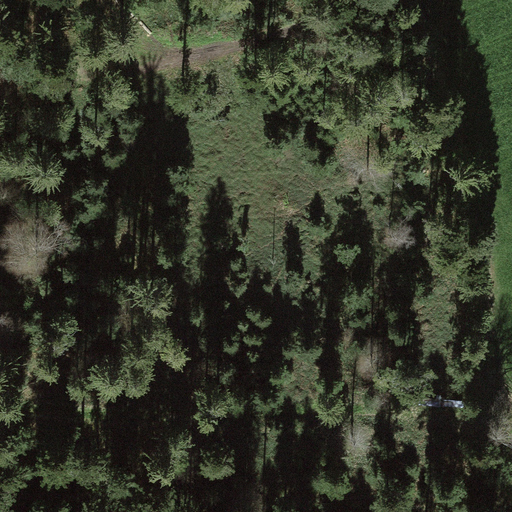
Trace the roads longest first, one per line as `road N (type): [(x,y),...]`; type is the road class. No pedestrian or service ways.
road 1 (track): [(0,407),(168,419),(432,416),(463,413),(511,391)]
road 2 (track): [(0,75),(80,78),(167,64),(306,27),(362,0)]
road 3 (track): [(31,0),(156,39),(227,48)]
